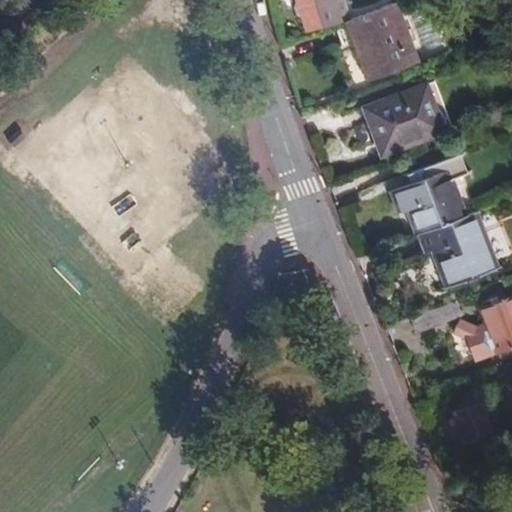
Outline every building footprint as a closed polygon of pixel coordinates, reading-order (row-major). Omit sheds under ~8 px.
[(291,0),(293,2),(289,4),(294,17),(298,16),(303,32),(336,21),(328,0),(291,0)] [(393,1),(332,26),(339,45),(350,40),(365,79),(415,59),(393,1)] [(433,79),(358,104),(375,157),(451,132),(433,79)] [(406,208),(416,232),(462,213),(447,178),(466,170),(457,150),(416,166),(421,178),(388,191),(396,212),(406,208)] [(501,262),(478,207),(462,213),(416,232),(423,250),(431,247),(446,284),(501,262)] [(455,321),(450,333),(460,338),(467,355),(475,359),(511,344),(511,285),(511,286),(511,288),(511,295),(502,299),(499,291),(483,297),(486,305),(476,310),(481,325),(472,329),(455,321)] [(492,408),(488,397),(449,412),(460,441),(489,430),(482,413),(492,408)]
